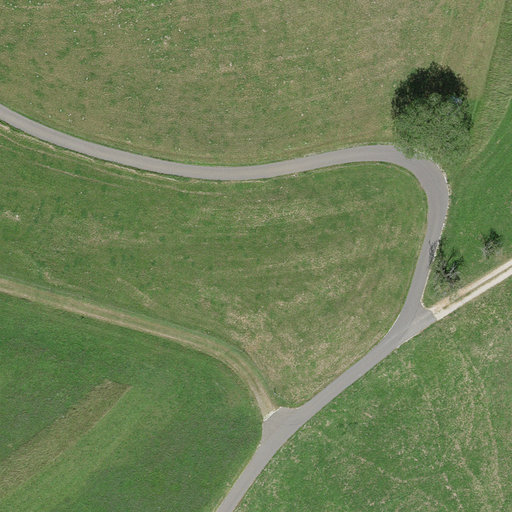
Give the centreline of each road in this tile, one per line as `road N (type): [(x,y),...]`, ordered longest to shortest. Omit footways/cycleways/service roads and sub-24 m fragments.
road 1 (track): [(279,436),(408,324),(439,191),(431,163),(380,151),(252,171),(132,163),(54,140),(0,112)]
road 2 (track): [(0,287),(211,348),(240,371),(279,436)]
road 3 (track): [(431,163),(445,147),(493,0)]
road 4 (track): [(408,324),(511,258)]
